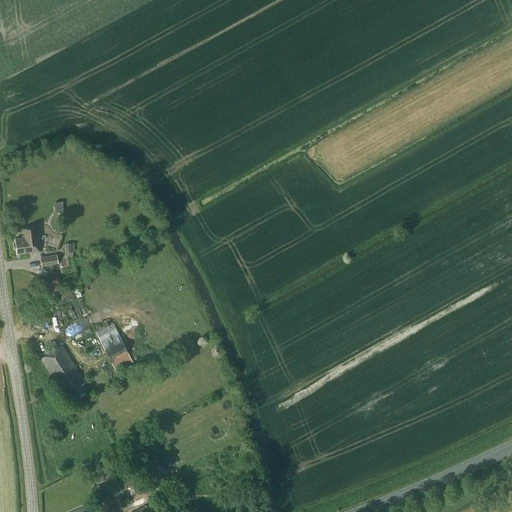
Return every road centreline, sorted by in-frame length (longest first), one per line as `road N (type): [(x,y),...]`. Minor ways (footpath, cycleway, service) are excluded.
road 1 (unclassified): [(31,511),(0,258)]
road 2 (secondary): [(361,511),(511,447)]
